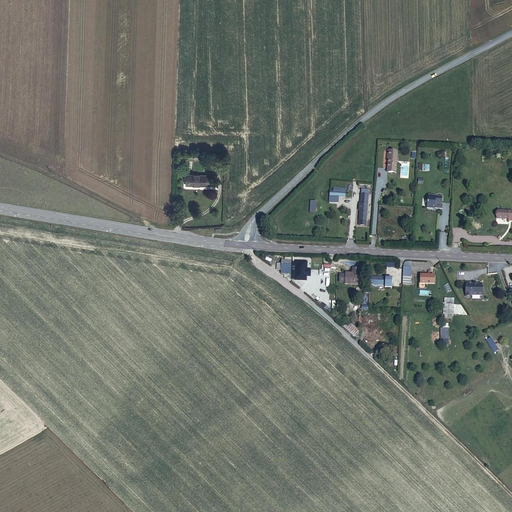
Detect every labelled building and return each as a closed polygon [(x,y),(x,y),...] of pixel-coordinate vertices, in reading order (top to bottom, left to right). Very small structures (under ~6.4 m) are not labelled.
[(394,176),(395,153),(386,153),(385,175),(394,176)] [(204,189),(204,177),(186,177),(185,188),(204,189)] [(334,187),(334,190),(330,189),(329,202),(339,203),(339,196),(346,196),(346,188),(334,187)] [(357,207),(359,207),(359,198),(365,198),(366,193),(357,193),(357,207)] [(364,227),(365,198),(359,198),(359,207),(357,207),(357,214),(359,214),(358,222),(356,222),(356,227),(364,227)] [(433,202),(425,201),(425,214),(433,214),(433,213),(440,214),(441,208),(440,208),(440,202),(433,202)] [(511,226),(511,215),(497,215),(497,224),(507,224),(507,227),(511,226)] [(290,274),(291,257),(286,257),(286,260),(282,260),(282,264),(276,264),(276,270),(278,271),(283,271),(283,274),(286,274),(290,274)] [(308,260),(296,259),(295,280),(307,281),(307,276),(311,276),(311,268),(308,267),(308,260)] [(407,288),(407,270),(399,270),(399,288),(407,288)] [(355,288),(355,276),(354,276),(355,271),(349,271),(349,276),(340,276),(340,277),(339,286),(339,288),(355,288)] [(433,287),(432,278),(419,278),(419,287),(433,287)] [(383,289),(383,280),(368,280),(368,288),(383,289)] [(481,298),(481,292),(480,292),(480,288),(471,288),(472,286),(463,286),(463,300),(468,300),(468,299),(479,299),(481,298)] [(451,320),(451,310),(441,310),(440,319),(451,320)] [(357,332),(348,323),(345,326),(355,335),(357,332)] [(448,328),(440,327),(440,343),(448,344),(448,328)]
